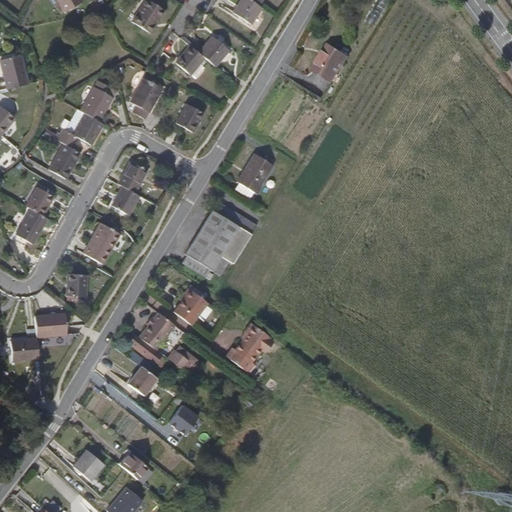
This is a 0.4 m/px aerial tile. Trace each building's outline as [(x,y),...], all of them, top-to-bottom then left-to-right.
[(81,2),(80,0),(55,0),(63,13),(81,2)] [(249,25),(261,8),(257,6),(247,0),(240,0),(232,13),(249,25)] [(152,23),(155,25),(162,13),(144,1),(129,24),(144,34),(152,23)] [(147,36),(155,25),(152,23),(144,34),(147,36)] [(202,59),(213,68),(227,51),(210,38),(197,54),(202,59)] [(330,42),(324,50),(327,52),(324,56),(322,54),(312,69),(331,81),(349,53),(330,42)] [(202,59),(197,54),(188,47),(173,65),(188,77),(202,59)] [(0,68),(5,90),(26,85),(19,56),(0,60),(0,68)] [(130,112),(143,120),(161,89),(142,78),(128,102),(134,106),(130,112)] [(79,112),(83,114),(98,123),(112,99),(107,96),(110,89),(97,82),(79,112)] [(190,133),(201,114),(185,105),(173,124),(190,133)] [(317,105),(286,151),(296,158),(326,112),(317,105)] [(0,135),(13,119),(0,108),(0,135)] [(90,146),(102,125),(98,123),(83,114),(71,135),(63,131),(60,136),(74,145),(78,139),(90,146)] [(47,171),(64,181),(79,155),(62,146),(47,171)] [(236,181),(253,193),(271,164),(253,154),(236,181)] [(129,164),(116,187),(121,189),(133,196),(145,173),(129,164)] [(271,164),(253,193),(254,193),(272,165),(271,164)] [(37,187),(24,209),(29,211),(42,218),(53,197),(37,187)] [(127,218),(138,199),(133,196),(121,189),(110,208),(127,218)] [(213,212),(234,224),(239,215),(218,202),(213,212)] [(181,263),(202,275),(234,224),(213,212),(211,210),(184,254),(186,256),(181,263)] [(31,247),(46,221),(42,218),(29,211),(14,237),(31,247)] [(239,215),(234,224),(251,234),(256,225),(239,215)] [(234,224),(202,275),(205,277),(210,270),(212,271),(220,256),(228,261),(233,264),(251,234),(234,224)] [(81,256),(100,267),(118,236),(100,225),(81,256)] [(220,256),(212,271),(220,275),(228,261),(220,256)] [(83,300),(84,277),(65,276),(63,298),(83,300)] [(181,301),(174,312),(191,325),(207,302),(187,287),(182,295),(184,297),(181,301)] [(174,324),(158,312),(152,319),(148,324),(138,337),(155,350),(174,324)] [(31,320),(33,341),(64,339),(62,317),(31,320)] [(270,337),(272,335),(252,320),(244,331),(247,333),(236,348),(233,346),(226,355),(248,371),(255,363),(252,361),(264,345),(269,349),(275,341),(270,337)] [(129,343),(134,336),(129,332),(123,339),(129,343)] [(160,356),(134,336),(129,343),(155,362),(157,359),(160,356)] [(8,365),(35,363),(33,342),(7,345),(8,365)] [(190,375),(199,361),(184,351),(175,366),(190,375)] [(160,355),(160,356),(157,359),(166,367),(170,363),(160,355)] [(127,384),(142,395),(155,378),(140,366),(127,384)] [(89,480),(102,464),(86,450),(72,466),(89,480)] [(118,464),(128,452),(126,450),(116,462),(118,464)] [(118,464),(137,479),(146,467),(128,452),(118,464)] [(131,511),(141,500),(125,486),(105,509),(108,511),(131,511)] [(46,508),(53,511),(57,511),(61,507),(51,501),(46,508)]
